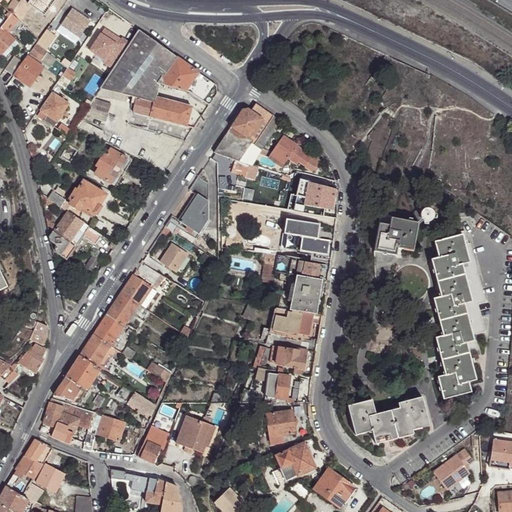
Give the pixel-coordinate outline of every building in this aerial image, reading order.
[(15,0),(12,0),(6,9),(9,12),(12,14),(13,13),(18,5),(20,3),(15,0)] [(27,12),(18,5),(13,13),(12,14),(10,17),(8,19),(15,24),(17,20),(21,20),(27,12)] [(72,8),(61,25),(73,33),(79,38),(91,21),(72,8)] [(0,20),(0,26),(2,28),(8,19),(3,16),(0,20)] [(8,34),(15,24),(8,19),(2,28),(8,34)] [(50,25),(36,44),(40,48),(54,29),(50,25)] [(73,33),(61,25),(59,27),(72,35),(73,33)] [(2,28),(0,30),(0,54),(1,56),(15,41),(8,34),(2,28)] [(177,57),(139,30),(128,47),(116,66),(101,89),(128,95),(129,95),(133,96),(134,96),(137,97),(138,93),(155,97),(156,97),(159,84),(177,57)] [(36,44),(30,53),(41,61),(47,52),(45,51),(40,48),(36,44)] [(47,52),(41,61),(50,67),(56,59),(53,57),(47,52)] [(21,65),(13,76),(29,87),(43,68),(27,56),(21,65)] [(188,65),(177,57),(159,84),(186,91),(198,73),(188,65)] [(5,69),(13,76),(21,65),(13,58),(5,69)] [(62,75),(70,80),(74,73),(70,70),(67,68),(62,75)] [(216,85),(198,73),(186,91),(210,106),(218,94),(216,85)] [(128,95),(101,89),(97,95),(127,102),(128,95)] [(54,93),(41,111),(57,122),(70,104),(54,93)] [(138,93),(137,97),(154,101),(155,97),(138,93)] [(137,97),(136,101),(134,112),(149,116),(154,101),(137,97)] [(192,107),(156,97),(155,97),(154,101),(149,116),(187,127),(192,107)] [(112,103),(95,98),(88,108),(109,114),(112,103)] [(257,105),(252,111),(264,120),(278,129),(282,124),(257,105)] [(88,108),(84,114),(107,120),(109,114),(88,108)] [(243,110),(231,127),(250,141),(264,120),(252,111),(249,110),(243,110)] [(57,122),(41,111),(37,116),(53,128),(57,122)] [(80,120),(75,128),(99,140),(103,131),(80,120)] [(264,120),(250,141),(253,143),(264,151),(278,129),(264,120)] [(65,137),(70,130),(61,124),(57,128),(59,130),(58,132),(65,137)] [(250,141),(231,127),(214,153),(219,155),(234,161),(240,164),(253,143),(250,141)] [(270,157),(283,167),(288,160),(297,167),(299,164),(305,169),(311,160),(305,156),(306,155),(297,148),(297,147),(284,138),(270,157)] [(264,151),(253,143),(240,164),(248,166),(253,168),(264,151)] [(120,150),(110,145),(108,149),(110,150),(118,154),(120,150)] [(118,154),(110,150),(106,156),(104,155),(97,166),(100,168),(96,174),(112,185),(128,159),(118,154)] [(147,162),(164,170),(169,161),(151,152),(147,162)] [(282,169),(283,167),(270,157),(268,159),(282,169)] [(240,164),(234,161),(232,165),(239,168),(247,170),(248,166),(240,164)] [(249,174),(250,171),(247,170),(239,168),(232,165),(229,174),(244,178),(246,173),(249,174)] [(303,199),(304,199),(323,203),(327,184),(307,180),(303,199)] [(84,181),(71,201),(69,203),(79,210),(81,207),(93,215),(106,195),(84,181)] [(52,191),(47,198),(54,204),(61,208),(66,201),(64,199),(52,191)] [(47,198),(40,193),(43,205),(54,204),(47,198)] [(197,196),(180,223),(181,223),(199,236),(209,220),(208,203),(197,196)] [(289,212),(300,214),(304,199),(303,199),(292,197),(289,212)] [(432,211),(429,209),(425,209),(422,211),(421,214),(421,218),(422,219),(425,222),(428,222),(431,221),(433,218),(434,214),(432,211)] [(69,245),(76,233),(83,223),(67,212),(49,238),(50,241),(56,245),(55,247),(55,250),(57,253),(66,260),(74,248),(69,245)] [(390,226),(392,218),(381,216),(380,225),(390,226)] [(45,218),(47,226),(52,229),(55,224),(45,218)] [(180,223),(171,218),(165,227),(174,234),(177,228),(181,223),(180,223)] [(286,233),(318,238),(320,223),(285,218),(283,233),(286,233)] [(419,223),(392,218),(390,226),(380,225),(376,243),(374,253),(387,255),(396,257),(398,249),(414,252),(419,223)] [(82,237),(89,226),(83,223),(76,233),(82,237)] [(473,336),(477,335),(486,333),(478,305),(486,302),(471,244),(469,244),(466,232),(435,240),(435,243),(463,236),(471,263),(463,265),(465,274),(473,302),(465,304),(467,314),(473,336)] [(318,238),(286,233),(284,249),(311,253),(328,255),(331,240),(318,238)] [(463,236),(435,243),(440,258),(432,260),(438,282),(465,274),(463,265),(471,263),(463,236)] [(159,262),(176,273),(188,254),(171,243),(159,262)] [(328,255),(311,253),(310,261),(327,263),(328,255)] [(188,254),(176,273),(182,277),(194,259),(188,254)] [(298,262),(296,276),(302,277),(304,263),(298,262)] [(302,277),(319,280),(321,266),(304,263),(302,277)] [(408,301),(414,301),(415,301),(421,299),(426,295),(429,290),(431,284),(431,283),(430,277),(427,272),(423,267),(418,264),(411,263),(405,264),(400,267),(396,272),(393,278),(393,283),(394,290),(398,295),(402,299),(408,301)] [(275,266),(264,264),(262,280),(273,282),(275,266)] [(440,321),(467,314),(465,304),(473,302),(465,274),(438,282),(441,297),(434,299),(440,321)] [(149,285),(133,275),(122,293),(140,305),(151,287),(149,285)] [(317,316),(323,281),(319,280),(302,277),(296,276),(294,286),(293,294),(291,311),(293,312),(313,315),(317,316)] [(108,314),(126,326),(140,305),(122,293),(108,314)] [(70,314),(78,303),(65,294),(61,301),(64,310),(70,314)] [(279,309),(276,309),(273,331),(287,333),(288,332),(302,335),(307,336),(313,315),(293,312),(291,311),(279,309)] [(162,321),(149,312),(146,316),(159,325),(162,321)] [(112,347),(126,326),(108,314),(93,335),(112,347)] [(474,341),(473,336),(467,314),(440,321),(444,336),(436,339),(442,360),(469,353),(466,343),(474,341)] [(29,340),(42,346),(45,338),(46,326),(35,322),(29,340)] [(116,350),(127,333),(130,329),(126,326),(112,347),(116,350)] [(188,337),(191,331),(186,328),(183,334),(188,337)] [(133,337),(136,333),(130,329),(127,333),(133,337)] [(184,342),(187,337),(183,334),(181,333),(178,339),(184,342)] [(98,367),(112,347),(93,335),(80,355),(98,367)] [(481,350),(478,340),(474,341),(466,343),(469,353),(478,351),(481,350)] [(36,374),(44,361),(41,359),(46,353),(36,345),(33,348),(30,346),(27,349),(28,350),(18,364),(36,374)] [(253,357),(251,368),(259,369),(260,366),(261,362),(266,363),(270,349),(258,346),(255,357),(253,357)] [(123,354),(128,358),(133,351),(127,348),(123,354)] [(278,365),(284,367),(287,349),(279,348),(276,365),(278,365)] [(284,367),(288,367),(303,370),(306,359),(298,357),(299,352),(287,349),(284,367)] [(477,380),(469,353),(442,360),(446,375),(438,378),(443,400),(472,393),(469,382),(477,380)] [(102,370),(98,367),(80,355),(66,377),(77,385),(82,388),(87,392),(102,370)] [(0,377),(1,376),(9,367),(0,361),(0,377)] [(259,369),(277,372),(278,365),(276,365),(266,363),(261,362),(260,366),(259,369)] [(148,372),(167,384),(171,376),(153,365),(148,372)] [(277,372),(287,374),(288,367),(284,367),(278,365),(277,372)] [(9,367),(1,376),(10,385),(19,376),(14,371),(15,370),(9,367)] [(277,400),(280,377),(269,376),(265,399),(277,400)] [(77,385),(66,377),(54,395),(67,400),(77,385)] [(287,401),(287,398),(290,378),(280,377),(277,400),(287,401)] [(73,402),(82,388),(77,385),(67,400),(73,402)] [(116,397),(129,404),(135,393),(123,385),(116,397)] [(129,404),(136,408),(142,398),(135,393),(129,404)] [(1,403),(21,414),(23,409),(4,397),(4,398),(1,403)] [(136,408),(145,413),(150,403),(142,398),(136,408)] [(391,412),(398,439),(415,435),(414,431),(430,427),(422,398),(399,404),(399,409),(391,412)] [(80,408),(53,400),(51,403),(63,410),(61,416),(79,420),(78,425),(88,429),(93,413),(88,411),(80,408)] [(376,445),(398,439),(391,412),(376,415),(372,401),(348,407),(355,436),(372,431),(376,445)] [(56,429),(61,416),(63,410),(51,403),(44,424),(56,429)] [(145,413),(152,417),(156,408),(150,403),(145,413)] [(270,439),(281,437),(295,435),(292,411),(267,415),(269,439),(270,439)] [(82,450),(92,452),(94,439),(91,438),(93,434),(98,414),(93,413),(88,429),(83,444),(82,450)] [(98,414),(93,434),(97,435),(103,416),(98,414)] [(201,445),(209,425),(186,415),(175,442),(185,446),(183,450),(190,454),(192,449),(198,452),(201,445)] [(74,434),(78,425),(79,420),(61,416),(56,429),(74,434)] [(118,442),(125,423),(103,416),(97,435),(118,442)] [(56,429),(44,424),(41,432),(53,437),(56,429)] [(215,428),(209,425),(201,445),(205,447),(206,448),(215,428)] [(53,437),(70,445),(72,440),(74,434),(56,429),(53,437)] [(152,443),(145,440),(141,449),(144,450),(141,459),(153,465),(163,444),(153,439),(152,443)] [(511,442),(493,439),(489,460),(510,463),(509,468),(511,468),(511,442)] [(35,440),(23,457),(35,462),(45,446),(35,440)] [(70,445),(82,450),(83,444),(72,440),(70,445)] [(304,445),(277,457),(282,469),(291,465),(296,478),(315,469),(304,445)] [(45,446),(35,462),(42,466),(45,460),(51,451),(52,449),(45,446)] [(463,449),(431,472),(444,491),(469,474),(463,467),(472,462),(463,449)] [(48,462),(46,465),(55,470),(63,455),(53,452),(48,462)] [(35,462),(23,457),(15,470),(21,473),(22,473),(33,479),(42,466),(35,462)] [(510,463),(489,460),(488,467),(509,470),(509,468),(510,463)] [(55,470),(46,465),(35,484),(54,493),(64,475),(55,470)] [(124,480),(126,472),(112,470),(110,470),(109,471),(110,480),(116,480),(124,480)] [(345,489),(349,485),(329,471),(314,490),(339,509),(350,493),(345,489)] [(162,504),(165,484),(156,480),(154,494),(152,502),(162,504)] [(310,492),(297,482),(286,488),(304,500),(310,492)] [(42,492),(30,484),(26,491),(22,498),(27,500),(28,501),(33,504),(34,502),(36,503),(42,492)] [(177,489),(165,484),(162,504),(161,506),(160,511),(181,511),(180,499),(177,489)] [(354,488),(349,485),(345,489),(350,493),(354,488)] [(17,494),(5,487),(0,496),(0,506),(9,511),(22,511),(28,501),(27,500),(22,498),(17,494)] [(223,511),(244,511),(246,511),(244,509),(241,506),(245,501),(231,487),(215,503),(224,511),(223,511)] [(22,498),(26,491),(21,488),(17,494),(22,498)] [(145,500),(152,502),(154,494),(146,492),(145,500)] [(499,511),(511,511),(511,492),(498,494),(499,511)] [(77,496),(75,511),(91,511),(91,498),(77,496)] [(263,502),(257,505),(254,507),(259,510),(268,505),(263,502)]
